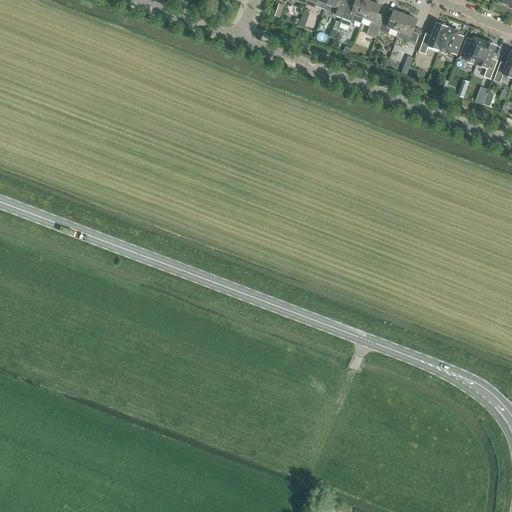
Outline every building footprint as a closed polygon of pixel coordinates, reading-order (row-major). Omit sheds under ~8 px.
[(308,0),(307,4),(315,7),(316,6),(325,10),(328,0),(308,0)] [(333,14),(343,18),(349,3),(342,0),(341,0),(328,0),(325,10),(334,13),(333,14)] [(356,0),(355,5),(349,3),(343,18),(341,23),(350,27),(351,23),(355,21),(361,23),(370,2),(364,0),(356,0)] [(511,0),(501,0),(501,3),(509,6),(508,7),(511,8),(511,0)] [(361,23),(362,23),(370,27),(370,28),(367,35),(376,38),(379,31),(385,16),(378,14),(381,6),(370,2),(361,23)] [(280,18),(284,8),(278,6),(275,16),(280,18)] [(389,34),(398,37),(406,16),(394,12),(391,19),(385,16),(379,31),(388,35),(389,34)] [(406,16),(398,37),(407,40),(406,42),(416,45),(421,30),(415,28),(418,21),(406,16)] [(448,28),(448,27),(446,26),(445,24),(441,23),(439,24),(437,23),(432,36),(426,34),(419,52),(426,55),(429,46),(440,50),(448,27),(448,28)] [(459,32),(448,28),(448,27),(440,50),(442,51),(442,53),(446,55),(448,53),(451,54),(451,53),(457,55),(464,37),(458,34),(459,32)] [(377,37),(375,46),(381,48),(384,40),(377,37)] [(475,63),(477,64),(485,42),(474,37),(473,40),(467,38),(460,57),(466,59),(466,60),(468,61),(469,63),(473,65),(475,63)] [(488,42),(485,42),(477,64),(487,68),(484,77),(491,80),(498,61),(492,59),(497,46),(494,45),(494,43),(490,41),(488,42)] [(511,51),(511,52),(507,64),(501,62),(494,81),(500,83),(504,74),(511,77),(511,51)] [(380,67),(386,69),(389,60),(383,59),(383,60),(382,60),(380,65),(381,65),(381,67),(380,67)] [(440,89),(446,91),(449,81),(443,79),(440,89)] [(363,365),(366,356),(356,352),(353,361),(363,365)]
